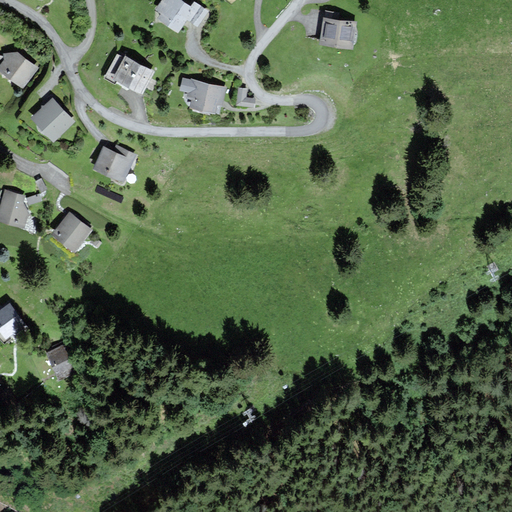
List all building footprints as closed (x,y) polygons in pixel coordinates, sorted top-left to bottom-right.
[(207,11),(195,2),(191,8),(180,0),(163,0),(157,8),(163,13),(159,18),(177,31),(187,18),(197,25),(207,11)] [(355,22),(324,18),(321,43),(352,47),(355,22)] [(37,67),(16,53),(4,54),(6,60),(0,68),(0,69),(24,86),(37,67)] [(124,59),(117,56),(107,76),(115,80),(115,79),(142,92),(153,72),(125,57),(124,59)] [(225,87),(183,79),(181,89),(189,91),(188,96),(193,98),(191,106),(214,111),(216,103),(221,104),(225,87)] [(246,89),(239,88),(237,104),(254,106),(254,99),(246,98),(246,89)] [(73,120),(52,99),(33,118),(55,139),(73,120)] [(135,154),(117,146),(114,152),(104,147),(95,168),(123,180),(135,154)] [(32,198),(6,191),(0,211),(0,219),(23,226),(32,198)] [(91,229),(69,213),(53,234),(75,250),(91,229)] [(27,328),(10,304),(0,310),(0,327),(6,337),(12,332),(15,336),(27,328)] [(77,371),(64,342),(53,347),(55,350),(48,353),(59,378),(77,371)]
